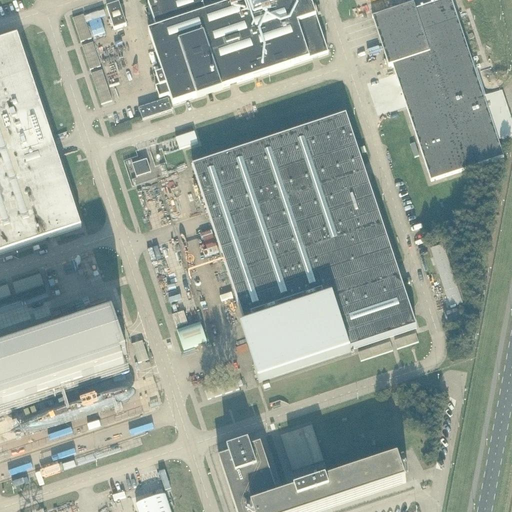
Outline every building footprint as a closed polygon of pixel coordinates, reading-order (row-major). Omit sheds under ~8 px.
[(238,85),(262,77),(329,55),(310,0),(250,0),(207,15),(201,0),(163,0),(149,5),(158,33),(148,36),(162,75),(157,77),(160,88),(157,89),(160,100),(170,96),(174,107),(207,96),(214,93),(238,85)] [(499,141),(510,137),(511,136),(511,122),(502,92),(501,92),(484,97),(451,0),(447,0),(416,10),(415,4),(373,18),(389,67),(393,66),(402,93),(432,182),(505,158),(503,152),(499,141)] [(107,8),(108,9),(115,31),(127,27),(120,4),(107,8)] [(0,255),(82,228),(19,37),(0,43),(0,255)] [(259,366),(257,367),(256,368),(255,368),(255,369),(260,383),(351,353),(351,351),(417,329),(366,174),(363,167),(347,118),(194,168),(209,213),(210,218),(211,220),(253,348),(259,366)] [(176,139),(180,150),(199,144),(195,133),(176,139)] [(414,144),(411,146),(415,158),(419,157),(420,157),(416,144),(414,144)] [(151,174),(147,163),(134,167),(138,178),(151,174)] [(436,265),(450,308),(463,303),(444,244),(431,249),(436,265)] [(0,288),(0,300),(12,297),(8,286),(0,288)] [(0,309),(0,334),(55,317),(47,294),(0,309)] [(173,316),(177,329),(187,325),(188,325),(184,313),(183,313),(173,316)] [(93,332),(92,331),(0,361),(0,415),(63,395),(62,394),(73,391),(73,392),(126,374),(122,364),(125,363),(125,365),(128,364),(128,361),(126,362),(114,326),(116,325),(115,323),(102,327),(103,329),(93,332)] [(178,332),(185,351),(208,344),(201,325),(178,332)] [(416,335),(395,342),(398,350),(419,343),(416,335)] [(132,346),(139,364),(149,361),(143,342),(132,346)] [(362,362),(393,352),(391,344),(359,354),(362,362)] [(237,382),(206,392),(208,401),(240,390),(237,382)] [(313,427),(281,437),(293,472),(324,462),(313,427)] [(399,460),(321,486),(300,493),(297,494),(296,493),(296,492),(295,492),(294,492),(294,493),(293,493),(293,494),(293,495),(292,495),(279,499),(277,494),(276,489),(262,446),(251,450),(249,444),(228,451),(230,457),(220,460),(236,511),(320,511),(406,483),(403,474),(409,472),(405,461),(400,463),(399,460)] [(292,495),(293,495),(293,494),(293,493),(294,493),(294,492),(295,492),(296,492),(296,493),(297,494),(300,493),(297,486),(290,489),(292,495)] [(166,496),(137,506),(139,511),(171,511),(170,508),(166,496)]
